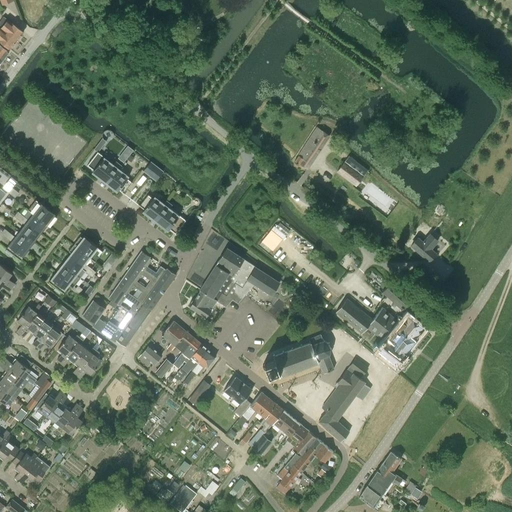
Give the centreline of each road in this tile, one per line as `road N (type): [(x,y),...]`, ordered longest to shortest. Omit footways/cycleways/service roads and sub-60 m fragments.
road 1 (residential): [(339,446),(164,304),(189,259)]
road 2 (residential): [(251,157),(464,326)]
road 3 (residential): [(251,157),(67,8)]
road 4 (unclassified): [(327,511),(361,478),(464,326)]
road 5 (residential): [(142,225),(81,178),(62,195),(115,242),(134,236)]
road 6 (track): [(511,272),(481,353),(480,405)]
road 7 (track): [(194,109),(278,0)]
